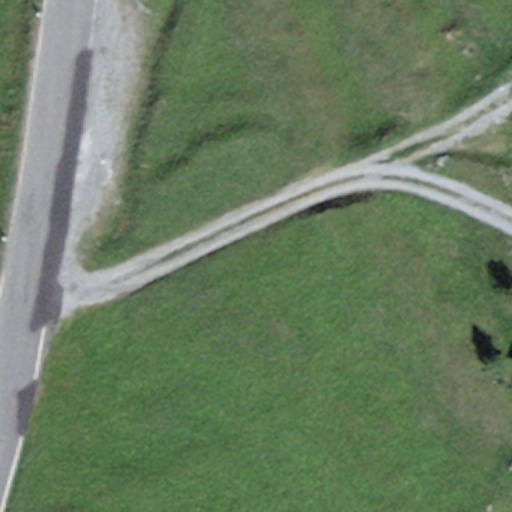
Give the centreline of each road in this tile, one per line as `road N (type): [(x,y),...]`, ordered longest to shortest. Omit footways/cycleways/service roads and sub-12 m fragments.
road 1 (track): [(24,300),(103,285),(342,179),(386,173),(424,180),(511,218)]
road 2 (tertiary): [(72,0),(0,400)]
